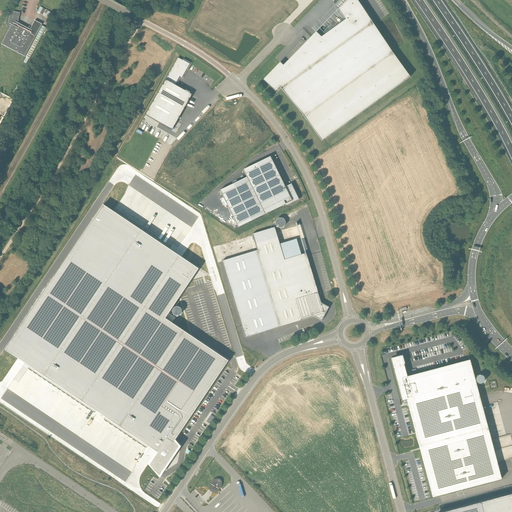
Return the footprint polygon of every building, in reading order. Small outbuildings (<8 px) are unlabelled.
[(322,141),(410,77),(392,53),(372,23),(374,22),(359,0),(340,0),(335,6),(345,20),(321,38),(316,32),(306,42),(283,66),(280,63),(263,80),(275,92),(280,87),(304,117),(322,141)] [(46,16),(48,11),(40,7),(37,12),(46,16)] [(29,31),(17,25),(18,23),(20,13),(11,11),(8,26),(11,26),(1,45),(25,57),(42,24),(35,21),(29,31)] [(51,19),(54,14),(48,11),(46,16),(51,19)] [(26,57),(30,59),(46,28),(42,26),(26,57)] [(182,78),(189,64),(178,58),(145,115),(172,130),(192,95),(175,85),(180,76),(182,78)] [(285,187),(270,157),(243,170),(247,178),(220,191),(238,228),(285,205),(286,206),(285,206),(285,207),(299,200),(291,184),(285,187)] [(102,206),(5,350),(163,457),(227,362),(164,319),(197,270),(102,206)] [(277,226),(284,227),(285,217),(278,216),(277,226)] [(314,317),(322,321),(329,308),(321,303),(306,253),(305,253),(305,254),(301,255),(284,260),(279,244),(274,228),(252,235),(257,251),(222,261),(245,338),(314,317)] [(467,488),(501,479),(491,440),(480,400),(469,360),(438,369),(407,377),(404,367),(402,357),(397,358),(392,359),(395,370),(393,371),(398,386),(402,401),(407,400),(419,447),(426,472),(433,497),(467,488)] [(511,459),(511,458),(511,439),(511,438),(509,438),(509,442),(508,441),(509,445),(508,449),(509,449),(511,448),(511,449),(511,452),(511,451),(511,453),(511,455),(509,456),(503,458),(511,459)] [(210,487),(210,488),(210,489),(213,491),(214,491),(215,491),(216,491),(216,490),(217,490),(218,490),(218,489),(219,488),(220,487),(220,486),(221,485),(221,484),(221,483),(221,482),(221,481),(220,481),(220,480),(219,480),(218,479),(217,479),(216,480),(215,480),(214,480),(214,481),(213,481),(212,482),(211,483),(211,484),(211,485),(210,485),(210,486),(210,487)] [(511,511),(511,494),(444,511),(511,511)]
